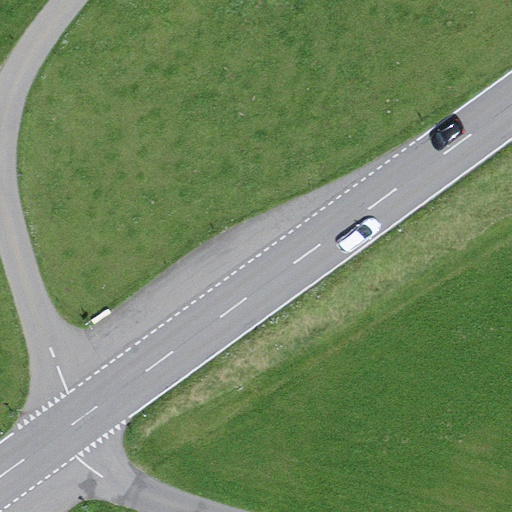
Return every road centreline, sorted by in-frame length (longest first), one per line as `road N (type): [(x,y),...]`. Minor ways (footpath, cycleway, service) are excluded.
road 1 (secondary): [(50,441),(511,108)]
road 2 (unclassified): [(50,441),(122,487),(189,511)]
